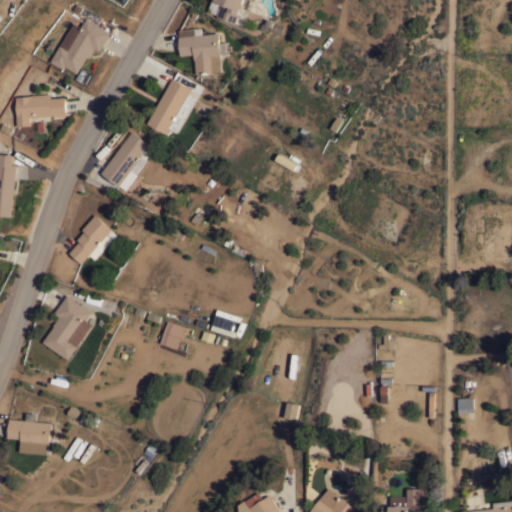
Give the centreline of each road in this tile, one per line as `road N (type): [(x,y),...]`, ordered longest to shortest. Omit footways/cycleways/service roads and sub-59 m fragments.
road 1 (track): [(445,511),(449,0)]
road 2 (residential): [(162,0),(81,131),(0,361)]
